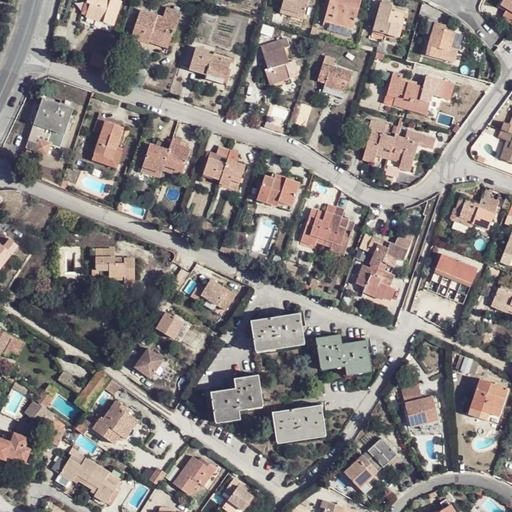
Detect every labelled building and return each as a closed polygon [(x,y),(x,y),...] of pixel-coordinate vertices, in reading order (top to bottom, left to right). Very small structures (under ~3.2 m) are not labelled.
[(89,0),(88,4),(85,15),(112,25),(121,1),(118,0),(89,0)] [(281,0),(280,6),(303,13),(307,0),(281,0)] [(323,21),(353,29),(361,0),(330,0),(325,19),(324,18),(323,21)] [(503,5),(502,7),(500,10),(510,17),(508,20),(511,22),(511,0),(498,0),(498,1),(503,5)] [(371,30),(394,39),(403,13),(390,9),(391,6),(380,2),(371,30)] [(302,18),(303,13),(280,6),(278,11),(302,18)] [(166,31),(172,33),(175,34),(183,13),(165,7),(161,17),(138,10),(129,38),(147,43),(148,40),(162,45),(166,31)] [(419,53),(449,63),(454,49),(447,47),(452,32),(443,29),(444,25),(433,22),(427,40),(424,39),(419,53)] [(167,46),(172,33),(166,31),(162,45),(167,46)] [(264,83),(289,75),(281,49),(284,48),(280,36),(260,42),(263,50),(259,52),(264,66),(260,68),(264,83)] [(206,71),(223,77),(230,57),(193,46),(186,67),(205,73),(206,71)] [(319,84),(339,91),(341,84),(344,85),(349,71),(327,64),(329,57),(320,53),(313,78),(320,80),(319,84)] [(91,55),(91,66),(102,66),(102,55),(91,55)] [(384,103),(429,116),(434,97),(440,98),(444,83),(427,78),(425,86),(410,82),(409,84),(402,82),(404,76),(394,73),(384,103)] [(337,98),(339,91),(319,84),(317,91),(337,98)] [(35,124),(45,127),(66,135),(76,107),(45,97),(35,124)] [(99,156),(113,161),(117,150),(125,128),(98,118),(93,130),(102,133),(98,143),(103,145),(99,156)] [(502,159),(511,161),(511,124),(504,122),(500,138),(508,140),(502,159)] [(422,147),(426,148),(428,136),(411,132),(409,140),(400,138),(399,141),(389,139),(391,128),(373,123),(370,137),(374,138),(368,159),(380,162),(381,159),(394,162),(394,160),(406,163),(404,171),(415,174),(422,147)] [(38,146),(45,127),(35,124),(28,142),(38,146)] [(428,136),(426,148),(438,150),(440,139),(428,136)] [(166,165),(185,171),(192,149),(181,146),(183,140),(175,138),(173,145),(164,141),(162,147),(151,144),(144,166),(164,172),(165,169),(166,165)] [(238,176),(246,179),(250,166),(241,162),(244,154),(223,146),(221,155),(214,152),(206,174),(223,180),(222,183),(234,187),(238,176)] [(117,150),(113,161),(120,164),(124,152),(117,150)] [(183,176),(185,171),(166,165),(165,169),(183,176)] [(161,178),(164,172),(144,166),(141,172),(161,178)] [(404,171),(392,168),(390,177),(402,180),(404,171)] [(281,176),(279,181),(289,185),(291,180),(281,176)] [(273,200),(296,209),(305,185),(291,180),(289,185),(279,181),(270,177),(260,201),(271,205),(273,200)] [(476,222),(475,225),(490,231),(500,203),(483,197),(480,206),(461,198),(456,211),(463,213),(461,217),(476,222)] [(294,214),(296,209),(273,200),(271,205),(294,214)] [(335,248),(350,253),(359,225),(346,221),(349,212),(334,207),(330,215),(323,213),(320,221),(314,219),(308,239),(322,244),(324,239),(336,243),(335,248)] [(317,211),(314,219),(320,221),(323,213),(317,211)] [(473,229),(475,225),(476,222),(461,217),(463,213),(456,211),(452,222),(473,229)] [(241,248),(251,248),(252,232),(242,231),(241,248)] [(378,266),(395,274),(402,260),(407,262),(412,253),(378,236),(371,250),(379,255),(375,264),(378,266)] [(321,248),(322,244),(308,239),(306,243),(321,248)] [(0,270),(1,271),(13,254),(0,243),(0,270)] [(349,257),(350,253),(335,248),(333,252),(349,257)] [(139,262),(126,262),(127,267),(118,266),(118,262),(118,253),(98,253),(99,273),(104,273),(104,278),(104,281),(114,282),(114,277),(128,277),(128,281),(128,288),(140,288),(139,262)] [(477,270),(442,256),(431,283),(465,297),(477,270)] [(273,271),(280,273),(285,260),(278,258),(273,271)] [(398,275),(395,274),(378,266),(376,269),(368,266),(363,275),(366,277),(362,283),(370,287),(367,292),(386,301),(388,298),(395,301),(400,291),(392,287),(398,275)] [(224,314),(235,297),(210,282),(200,299),(224,314)] [(511,286),(503,283),(500,291),(499,291),(495,301),(509,307),(509,308),(510,309),(511,310),(511,286)] [(507,314),(510,309),(509,308),(509,307),(495,301),(492,308),(507,314)] [(168,314),(159,331),(176,341),(185,324),(168,314)] [(280,345),(305,341),(301,314),(251,321),(255,348),(280,345)] [(231,324),(221,340),(228,345),(238,328),(231,324)] [(0,355),(1,355),(4,349),(11,335),(0,328),(0,355)] [(4,349),(1,355),(8,359),(11,354),(15,356),(23,343),(11,335),(4,349)] [(347,370),(370,368),(366,341),(343,344),(342,335),(316,339),(320,365),(331,363),(331,366),(346,364),(347,368),(347,370)] [(306,346),(305,341),(280,345),(281,350),(306,346)] [(280,345),(255,348),(256,353),(281,350),(280,345)] [(150,350),(138,368),(153,379),(166,361),(150,350)] [(469,377),(474,363),(466,360),(461,374),(469,377)] [(110,379),(99,371),(96,375),(86,388),(79,397),(76,402),(86,410),(110,379)] [(79,397),(86,388),(65,372),(58,380),(79,397)] [(255,405),(265,403),(260,375),(235,380),(237,389),(211,394),(216,421),(242,416),(241,413),(240,409),(255,405)] [(498,416),(508,389),(480,380),(467,415),(480,420),(483,411),(498,416)] [(410,428),(438,421),(432,397),(423,400),(421,392),(402,397),(410,428)] [(37,407),(44,411),(52,399),(51,399),(46,394),(37,407)] [(124,437),(136,418),(139,414),(139,411),(137,409),(136,408),(132,406),(130,410),(118,401),(105,419),(99,415),(94,421),(98,424),(94,430),(116,445),(122,436),(124,437)] [(266,408),(265,403),(255,405),(240,409),(241,413),(266,408)] [(300,434),(326,430),(322,405),(272,414),(276,438),(300,434)] [(37,425),(46,413),(44,411),(37,407),(29,421),(37,425)] [(69,426),(55,416),(52,424),(58,425),(61,426),(67,429),(69,426)] [(243,422),(242,416),(216,421),(217,426),(243,422)] [(140,421),(136,418),(124,437),(128,440),(140,421)] [(82,419),(75,429),(83,435),(90,424),(82,419)] [(21,425),(17,435),(30,441),(35,432),(21,425)] [(65,431),(51,426),(45,440),(59,446),(65,431)] [(327,436),(326,430),(300,434),(302,441),(327,436)] [(300,434),(276,438),(277,445),(302,441),(300,434)] [(0,463),(6,466),(8,462),(21,466),(26,452),(28,444),(15,439),(14,442),(5,439),(3,443),(0,441),(0,463)] [(367,451),(372,456),(382,467),(383,468),(397,455),(381,439),(367,451)] [(69,452),(72,455),(84,460),(85,459),(86,458),(72,449),(69,452)] [(362,456),(367,461),(372,456),(367,451),(362,456)] [(21,466),(26,469),(31,455),(26,452),(21,466)] [(84,460),(72,455),(60,475),(57,481),(69,488),(72,482),(74,478),(97,490),(94,495),(110,504),(124,484),(107,475),(109,473),(85,459),(84,460)] [(363,465),(367,461),(362,456),(358,460),(363,465)] [(372,456),(367,461),(377,472),(382,467),(372,456)] [(209,466),(202,461),(196,457),(176,485),(192,497),(201,484),(200,483),(205,476),(210,480),(218,470),(210,464),(209,466)] [(373,476),(363,465),(358,460),(343,473),(359,490),(367,483),(373,477),(373,476)] [(377,472),(367,461),(363,465),(373,476),(377,472)] [(8,462),(6,466),(6,469),(24,475),(26,469),(21,466),(8,462)] [(159,466),(151,478),(158,483),(166,472),(159,466)] [(205,487),(210,480),(205,476),(200,483),(201,484),(205,487)] [(238,485),(240,482),(233,477),(224,490),(230,495),(228,498),(239,506),(244,509),(253,495),(246,490),(238,485)] [(372,489),(367,483),(359,490),(364,496),(372,489)] [(235,511),(239,506),(228,498),(224,507),(231,511),(235,511)] [(342,511),(344,509),(327,503),(324,511),(323,511),(342,511)]
